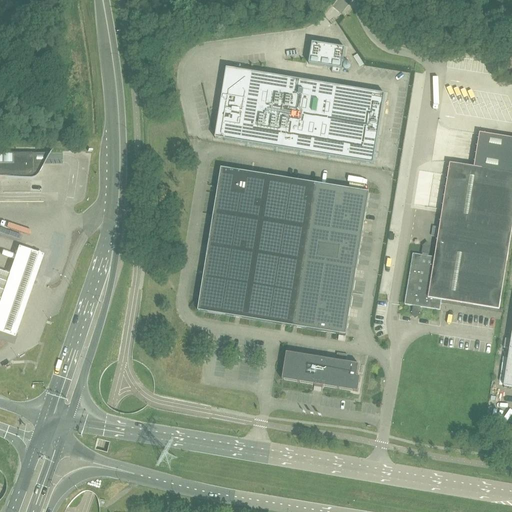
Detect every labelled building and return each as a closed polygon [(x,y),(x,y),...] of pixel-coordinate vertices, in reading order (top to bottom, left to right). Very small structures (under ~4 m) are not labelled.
[(342,70),(345,49),(312,43),(309,64),(332,68),(332,73),(340,74),(341,70),(342,70)] [(215,139),(373,165),(385,94),(226,69),(215,139)] [(413,254),(405,305),(440,310),(442,300),(499,310),(511,231),(511,138),(488,134),(482,169),(474,168),(472,167),(450,164),(435,257),(413,254)] [(0,175),(33,176),(33,174),(37,174),(43,164),(33,164),(33,158),(33,153),(0,153),(0,175)] [(369,192),(221,168),(198,311),(346,335),(369,192)] [(36,257),(12,249),(0,286),(0,334),(9,338),(36,257)] [(287,353),(282,380),(358,392),(360,377),(357,377),(359,365),(287,353)] [(336,361),(346,362),(347,355),(337,353),(336,361)] [(499,383),(504,383),(508,357),(503,357),(499,383)]
